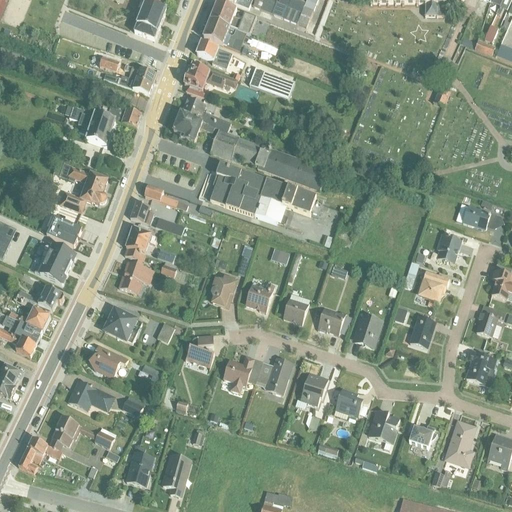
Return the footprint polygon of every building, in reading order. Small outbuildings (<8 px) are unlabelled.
[(141,3),(159,10),(162,0),(138,0),(138,2),(141,3)] [(253,0),(220,0),(249,12),(253,0)] [(261,12),(266,0),(257,0),(254,8),(261,12)] [(266,0),(261,12),(272,16),(277,4),(266,0)] [(277,4),(272,16),(284,21),(291,3),(282,0),(280,0),(279,5),(277,4)] [(292,0),(291,3),(284,21),(297,26),(307,4),(300,1),(300,2),(293,0),(292,0)] [(308,0),(307,4),(297,26),(307,30),(313,13),(314,13),(319,0),(318,0),(308,0)] [(370,0),(371,6),(425,7),(425,20),(427,20),(427,19),(437,19),(437,20),(438,20),(438,19),(448,19),(448,6),(455,4),(462,4),(465,0),(370,0)] [(492,0),(491,5),(500,9),(504,0),(492,0)] [(511,0),(504,0),(500,9),(496,17),(500,19),(503,12),(507,13),(511,0)] [(159,10),(141,3),(139,10),(144,11),(142,16),(135,35),(155,44),(167,13),(159,10)] [(211,23),(247,37),(250,38),(257,20),(252,18),(247,16),(245,16),(242,23),(234,20),(237,13),(218,5),(211,23)] [(247,37),(211,23),(204,41),(240,55),(247,37)] [(491,29),(485,43),(493,46),(499,33),(491,29)] [(478,44),(475,53),(492,59),(495,50),(483,46),(486,38),(480,36),(478,43),(478,44)] [(464,40),(461,46),(474,52),(476,46),(475,45),(464,40)] [(202,45),(198,58),(214,64),(213,67),(227,72),(233,57),(202,45)] [(499,50),(496,58),(497,58),(511,65),(511,51),(502,47),(501,46),(499,50)] [(94,57),(90,66),(117,75),(120,66),(94,57)] [(130,81),(153,89),(157,78),(127,66),(125,72),(132,74),(130,81)] [(239,84),(232,82),(210,73),(209,75),(193,68),(189,79),(185,88),(189,89),(187,95),(202,100),(205,101),(207,95),(204,95),(203,94),(206,85),(223,92),(225,87),(233,90),(236,91),(239,84)] [(256,71),(250,88),(289,102),(295,85),(256,71)] [(232,82),(239,84),(241,78),(235,76),(232,82)] [(153,89),(130,81),(123,78),(121,85),(119,84),(120,81),(106,78),(104,83),(149,98),(153,89)] [(359,82),(356,91),(370,97),(374,88),(359,82)] [(440,90),(434,106),(445,110),(451,94),(440,90)] [(182,117),(215,131),(220,133),(240,140),(240,138),(237,137),(238,134),(232,132),(231,135),(229,134),(232,126),(207,116),(206,117),(204,116),(207,108),(189,101),(183,116),(182,116),(182,117)] [(117,124),(115,124),(69,108),(65,118),(70,120),(70,122),(80,125),(79,129),(90,132),(86,144),(108,151),(117,124)] [(115,124),(117,124),(138,132),(143,117),(127,112),(126,115),(111,110),(109,116),(116,119),(115,124)] [(215,131),(182,117),(174,136),(182,139),(181,142),(196,148),(202,132),(213,137),(215,131)] [(240,140),(220,133),(211,157),(240,167),(242,164),(256,169),(255,170),(258,171),(258,172),(320,195),(328,173),(240,140)] [(64,166),(60,180),(75,185),(76,183),(84,186),(81,194),(83,195),(81,201),(65,195),(60,208),(83,217),(87,205),(93,207),(93,205),(100,207),(100,206),(101,207),(102,207),(103,207),(104,207),(104,206),(105,206),(106,205),(107,204),(107,203),(107,202),(107,201),(106,200),(106,199),(105,199),(105,198),(104,198),(106,191),(105,191),(108,183),(64,166)] [(216,190),(211,204),(281,228),(282,226),(286,228),(289,221),(284,219),(287,211),(311,219),(311,218),(318,220),(323,207),(318,205),(317,208),(315,207),(317,201),(221,167),(214,189),(216,190)] [(149,189),(145,199),(187,214),(189,208),(179,204),(179,203),(163,198),(164,194),(149,189)] [(137,205),(131,221),(150,228),(154,217),(149,215),(150,210),(137,205)] [(463,226),(469,208),(461,206),(455,223),(463,226)] [(201,208),(199,213),(211,218),(213,213),(201,208)] [(469,208),(463,226),(472,229),(476,227),(477,230),(480,229),(481,232),(484,232),(487,231),(487,229),(488,228),(487,228),(491,226),(494,217),(469,208)] [(488,228),(487,229),(494,232),(505,227),(501,219),(494,217),(491,226),(487,228),(488,228)] [(55,220),(47,238),(75,251),(83,232),(55,220)] [(164,233),(173,236),(182,239),(185,230),(160,221),(156,230),(164,233)] [(0,224),(0,261),(2,263),(17,232),(0,224)] [(340,227),(333,249),(340,251),(342,246),(350,249),(356,233),(340,227)] [(150,245),(153,237),(134,230),(127,251),(146,258),(150,245)] [(173,236),(164,233),(161,241),(170,244),(173,236)] [(442,237),(437,252),(439,253),(437,261),(454,267),(457,259),(458,259),(458,257),(456,257),(457,254),(459,254),(460,253),(459,252),(461,245),(462,245),(463,243),(442,237)] [(328,239),(325,249),(330,250),(333,240),(328,239)] [(215,240),(211,248),(218,251),(221,242),(215,240)] [(49,246),(35,275),(62,288),(76,259),(49,246)] [(275,251),(271,262),(287,267),(290,256),(275,251)] [(125,282),(123,281),(120,291),(136,297),(141,284),(144,285),(151,287),(155,275),(142,270),(146,258),(128,252),(126,259),(137,263),(135,268),(131,266),(125,282)] [(166,265),(173,267),(176,258),(161,253),(158,262),(166,265)] [(298,256),(289,284),(292,285),(302,257),(298,256)] [(419,256),(416,263),(423,265),(425,258),(419,256)] [(245,258),(238,277),(246,280),(252,260),(245,258)] [(217,262),(215,270),(218,271),(219,270),(225,272),(228,265),(221,262),(220,263),(217,262)] [(321,263),(319,269),(326,272),(329,266),(321,263)] [(125,282),(131,266),(128,265),(122,281),(123,281),(125,282)] [(173,267),(166,265),(165,268),(164,268),(161,276),(174,281),(178,269),(173,267)] [(412,265),(404,288),(412,290),(420,267),(412,265)] [(495,273),(511,278),(511,271),(499,268),(497,267),(495,273)] [(334,269),(332,276),(346,281),(348,273),(334,269)] [(511,278),(495,273),(492,282),(497,283),(492,298),(511,304),(511,278)] [(425,276),(423,282),(423,283),(419,297),(430,301),(437,303),(439,304),(444,289),(447,290),(450,283),(425,275),(425,276)] [(227,303),(231,304),(238,282),(225,278),(223,283),(217,281),(212,295),(213,298),(215,300),(213,306),(225,310),(227,303)] [(259,290),(260,289),(253,287),(246,308),(260,313),(260,314),(267,316),(275,289),(268,287),(266,292),(259,290)] [(392,288),(389,298),(395,300),(399,290),(392,288)] [(39,308),(51,314),(53,315),(58,306),(60,307),(63,306),(65,302),(64,299),(47,291),(41,302),(21,293),(19,298),(36,307),(39,308)] [(292,297),(284,321),(285,322),(285,320),(296,324),(296,325),(303,328),(311,303),(292,297)] [(36,307),(19,298),(16,304),(20,306),(33,313),(36,307)] [(437,303),(430,301),(428,308),(435,310),(437,303)] [(10,319),(43,336),(51,320),(49,318),(51,314),(39,308),(37,313),(35,311),(29,323),(12,315),(10,319)] [(481,316),(499,321),(504,323),(506,315),(484,308),(481,316)] [(398,309),(394,322),(404,325),(408,312),(398,309)] [(340,335),(346,318),(347,315),(340,313),(340,316),(325,311),(318,333),(327,336),(328,333),(330,333),(330,335),(339,338),(340,335)] [(116,313),(105,334),(128,345),(128,344),(133,347),(143,327),(127,319),(128,318),(116,313)] [(499,321),(481,316),(479,322),(481,323),(477,335),(493,340),(493,339),(498,341),(502,329),(497,328),(499,321)] [(346,318),(340,335),(346,337),(352,320),(346,318)] [(4,332),(37,349),(27,343),(29,338),(34,340),(35,338),(37,339),(37,337),(42,339),(43,336),(10,319),(4,332)] [(419,319),(410,346),(427,352),(436,325),(419,319)] [(362,346),(361,347),(374,351),(383,323),(373,320),(372,324),(361,320),(353,342),(350,341),(350,342),(353,343),(362,346)] [(165,326),(157,341),(168,346),(175,331),(165,326)] [(37,349),(4,332),(0,330),(0,339),(18,348),(16,353),(31,360),(37,349)] [(27,343),(37,349),(42,339),(37,337),(37,339),(35,338),(34,340),(29,338),(27,343)] [(193,343),(186,363),(187,363),(187,362),(210,371),(215,359),(213,358),(212,357),(211,356),(211,351),(215,351),(214,338),(198,339),(198,340),(194,341),(193,343)] [(96,361),(90,365),(95,374),(114,383),(121,368),(126,370),(129,363),(100,349),(96,356),(98,357),(96,361)] [(388,350),(386,357),(393,359),(395,352),(388,350)] [(490,372),(494,373),(498,362),(472,354),(469,362),(473,363),(467,381),(482,387),(485,379),(488,380),(490,372)] [(256,387),(263,365),(249,360),(246,368),(230,363),(224,382),(233,385),(230,393),(241,397),(243,389),(247,390),(248,385),(256,387)] [(263,365),(256,387),(263,389),(266,393),(284,399),(290,381),(286,380),(291,366),(277,361),(274,369),(263,365)] [(0,381),(17,390),(24,376),(6,367),(3,373),(0,371),(0,381)] [(146,367),(142,373),(153,378),(151,383),(156,386),(162,375),(146,367)] [(485,379),(482,387),(482,388),(488,390),(494,373),(490,372),(488,380),(485,379)] [(303,396),(301,404),(318,409),(320,402),(322,402),(329,382),(321,380),(320,382),(316,381),(317,379),(308,376),(302,396),(303,396)] [(17,390),(0,381),(0,400),(0,401),(1,399),(10,403),(17,390)] [(80,384),(70,406),(88,415),(92,408),(109,416),(116,400),(97,391),(97,393),(80,384)] [(336,413),(349,417),(358,421),(360,417),(362,408),(362,406),(361,405),(357,403),(359,397),(343,391),(336,413)] [(129,399),(123,413),(139,420),(145,407),(129,399)] [(179,404),(176,415),(185,417),(188,406),(179,404)] [(362,408),(360,417),(365,418),(368,410),(362,408)] [(152,410),(146,424),(153,427),(158,416),(159,413),(152,410)] [(376,414),(368,439),(393,447),(398,433),(397,432),(400,421),(393,419),(395,414),(394,414),(391,422),(388,421),(390,417),(371,411),(371,412),(376,414)] [(349,417),(336,413),(334,418),(347,422),(349,417)] [(212,416),(210,422),(218,425),(220,418),(212,416)] [(309,418),(307,425),(309,431),(317,433),(321,421),(313,419),(309,418)] [(53,443),(64,449),(64,448),(70,450),(74,442),(76,443),(80,436),(96,443),(95,445),(110,453),(117,438),(102,431),(98,438),(63,420),(52,442),(53,442),(53,443)] [(459,425),(446,464),(470,472),(475,455),(468,452),(475,431),(459,425)] [(426,435),(414,431),(409,444),(429,451),(431,443),(433,443),(435,440),(437,437),(434,436),(436,431),(428,428),(426,433),(426,435)] [(196,435),(193,446),(202,448),(206,435),(198,432),(197,436),(196,435)] [(496,437),(486,467),(488,468),(490,463),(502,467),(501,471),(507,473),(511,459),(511,443),(496,439),(497,437),(496,437)] [(61,455),(50,449),(33,441),(19,470),(35,477),(38,470),(31,466),(33,463),(40,466),(46,454),(47,454),(47,456),(60,462),(63,456),(61,455)] [(50,449),(61,455),(64,449),(53,443),(50,449)] [(321,446),(318,455),(337,460),(338,458),(337,457),(338,452),(321,446)] [(135,455),(127,485),(146,491),(155,461),(145,458),(147,451),(138,448),(136,456),(135,455)] [(109,454),(106,460),(118,465),(120,459),(109,454)] [(298,454),(294,464),(306,468),(307,466),(308,466),(311,458),(298,454)] [(172,457),(163,489),(172,492),(171,497),(181,500),(192,463),(172,457)] [(357,459),(355,464),(363,467),(362,470),(377,475),(380,467),(357,459)] [(92,469),(88,478),(93,481),(97,471),(92,469)] [(295,484),(296,474),(287,473),(286,484),(295,484)] [(436,475),(432,487),(441,490),(441,489),(445,490),(445,489),(446,489),(450,479),(436,475)] [(475,482),(473,489),(479,492),(482,484),(475,482)] [(268,495),(263,511),(283,511),(284,507),(290,509),(292,499),(279,496),(279,497),(268,495)] [(443,511),(403,501),(400,511),(443,511)]
